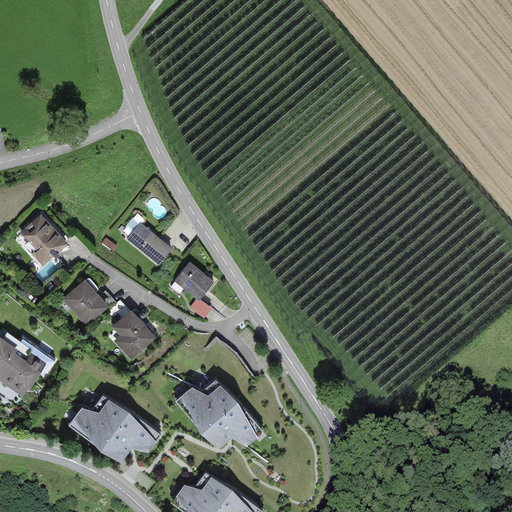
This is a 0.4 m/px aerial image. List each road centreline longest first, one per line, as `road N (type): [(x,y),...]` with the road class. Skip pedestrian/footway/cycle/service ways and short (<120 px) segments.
road 1 (tertiary): [(255,308),(173,180),(140,111)]
road 2 (residential): [(255,308),(227,325),(198,325),(89,257)]
road 3 (tertiary): [(146,511),(79,464),(0,445)]
road 4 (residential): [(140,111),(77,141),(0,163)]
road 5 (tertiary): [(331,425),(255,308)]
